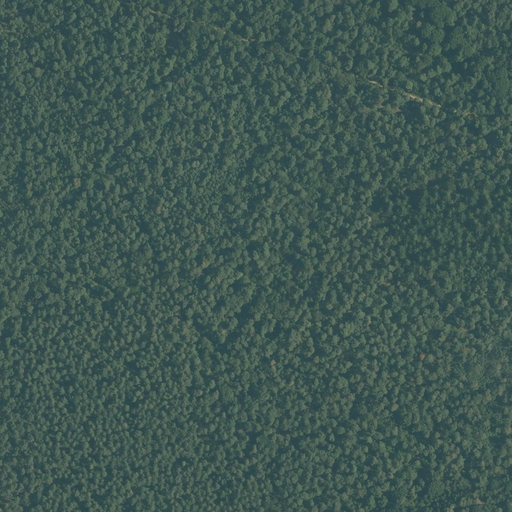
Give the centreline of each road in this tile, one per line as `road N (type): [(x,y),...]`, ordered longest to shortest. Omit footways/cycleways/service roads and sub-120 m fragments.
road 1 (track): [(480,511),(339,71)]
road 2 (track): [(0,339),(220,0)]
road 3 (track): [(129,0),(483,120),(511,122)]
road 4 (track): [(272,511),(115,163)]
road 5 (track): [(36,511),(1,336)]
road 6 (track): [(511,447),(376,511)]
road 7 (track): [(426,0),(511,108)]
